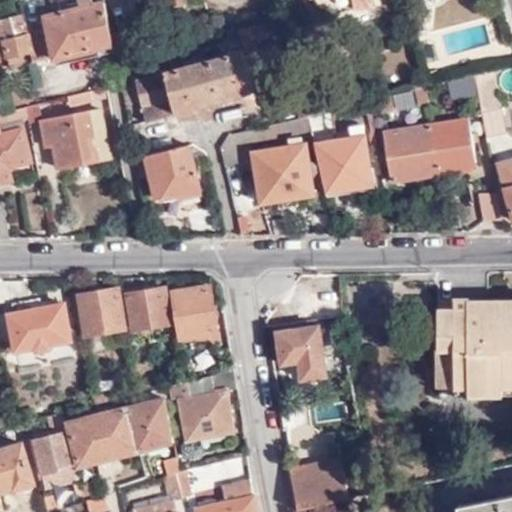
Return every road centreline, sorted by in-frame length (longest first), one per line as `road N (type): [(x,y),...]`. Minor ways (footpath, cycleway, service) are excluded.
road 1 (residential): [(228,256),(511,253)]
road 2 (residential): [(228,256),(271,511)]
road 3 (residential): [(0,261),(228,256)]
